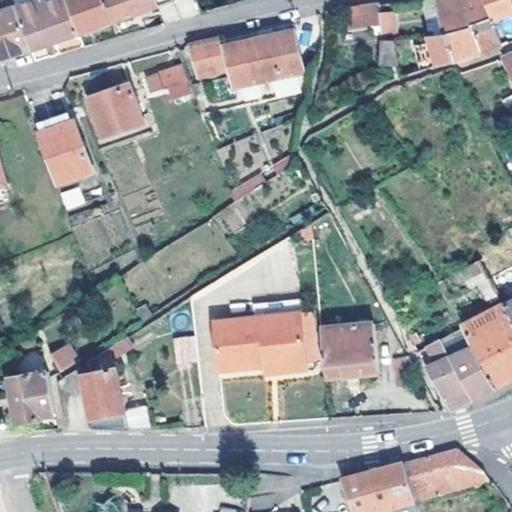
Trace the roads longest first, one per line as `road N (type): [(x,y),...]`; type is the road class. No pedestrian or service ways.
road 1 (secondary): [(8,454),(345,451),(455,433),(511,414)]
road 2 (residential): [(0,83),(327,0)]
